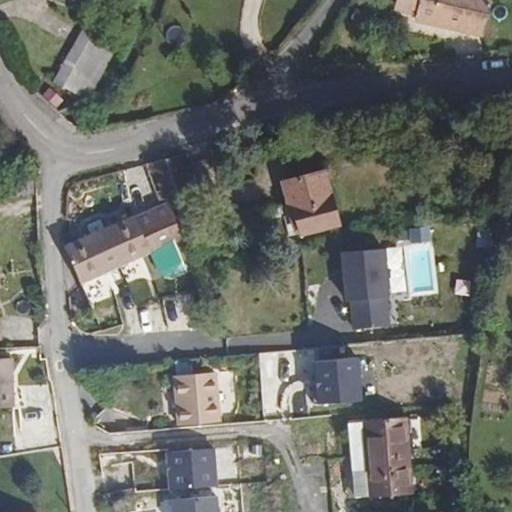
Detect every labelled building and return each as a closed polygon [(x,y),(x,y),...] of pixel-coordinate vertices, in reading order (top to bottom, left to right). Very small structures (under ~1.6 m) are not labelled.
[(84,0),(80,8),(113,29),(120,17),(90,0),(84,0)] [(409,0),(407,8),(474,30),(483,0),(409,0)] [(49,76),(75,92),(113,29),(80,8),(62,38),(69,42),(49,76)] [(42,71),(49,76),(69,42),(62,38),(42,71)] [(192,194),(177,155),(146,163),(161,204),(169,201),(192,194)] [(322,175),(281,188),(288,208),(292,207),(301,239),(339,228),(322,175)] [(64,248),(82,287),(150,256),(154,253),(183,241),(168,205),(64,248)] [(150,256),(161,286),(194,271),(183,241),(154,253),(150,256)] [(434,243),(403,245),(408,298),(439,296),(434,243)] [(385,247),(342,254),(350,307),(386,301),(393,300),(385,247)] [(94,315),(161,286),(150,256),(82,287),(94,315)] [(390,327),(386,301),(350,307),(353,332),(390,327)] [(351,357),(310,360),(313,399),(353,396),(351,357)] [(175,397),(216,389),(211,367),(170,375),(175,397)] [(0,370),(0,418),(20,418),(20,399),(19,370),(0,370)] [(221,416),(216,389),(175,397),(180,424),(221,416)] [(20,418),(33,417),(32,399),(20,399),(20,418)] [(411,411),(367,418),(375,490),(421,485),(419,474),(411,411)] [(214,442),(174,445),(176,484),(217,481),(214,442)] [(208,511),(207,487),(166,489),(167,511),(208,511)]
